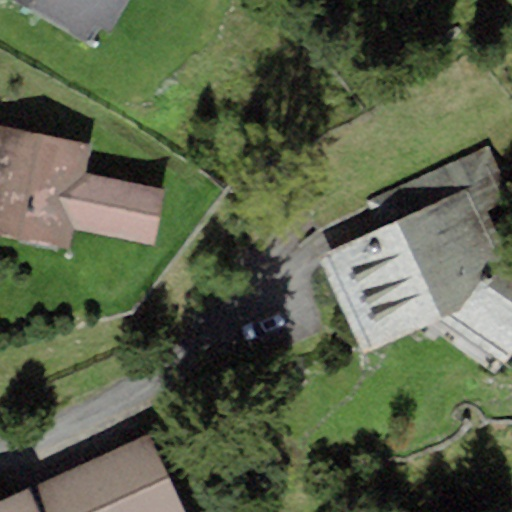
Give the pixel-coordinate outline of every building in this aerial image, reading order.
[(7,0),(89,46),(98,30),(106,36),(128,0),(7,0)] [(84,173),(89,148),(0,127),(0,237),(66,252),(71,230),(153,248),(166,192),(84,173)] [(469,189),(479,210),(509,196),(486,147),(366,203),(380,231),(469,189)] [(380,231),(315,258),(363,353),(427,326),(498,370),(511,352),(511,281),(481,264),(496,249),(479,210),(469,189),(380,231)] [(0,511),(184,511),(149,433),(0,501),(0,511)]
